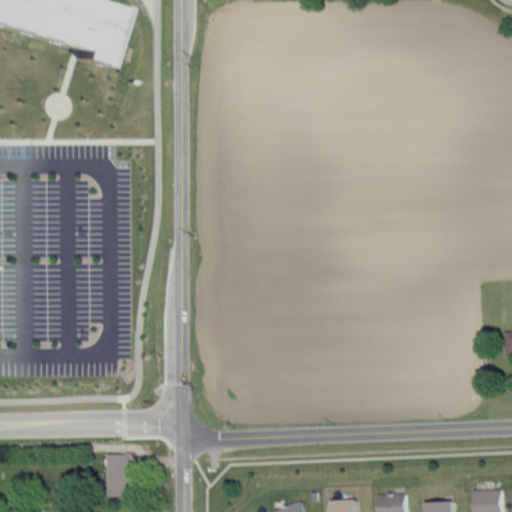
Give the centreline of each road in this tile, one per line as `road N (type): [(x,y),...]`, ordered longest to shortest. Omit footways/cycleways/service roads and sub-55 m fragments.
road 1 (tertiary): [(185,511),(182,0)]
road 2 (tertiary): [(185,452),(511,435)]
